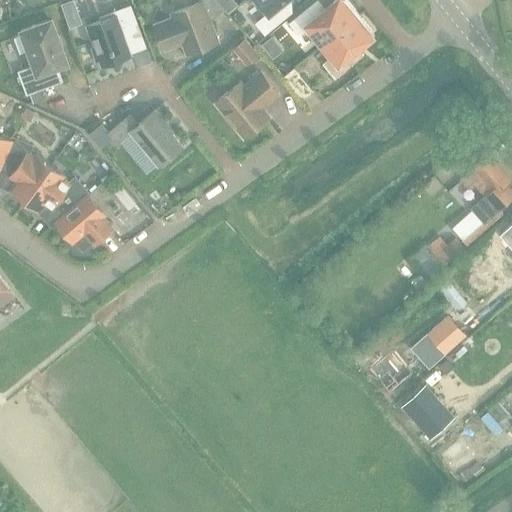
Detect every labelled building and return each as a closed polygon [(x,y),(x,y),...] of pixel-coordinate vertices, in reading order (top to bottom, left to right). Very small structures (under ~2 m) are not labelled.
[(181,44),(185,55),(220,42),(211,20),(224,9),(216,0),(200,0),(169,12),(170,16),(152,23),(164,51),(181,44)] [(257,0),(268,13),(256,23),(264,33),(290,11),(282,1),(284,0),(257,0)] [(322,44),(359,14),(347,0),(342,0),(341,1),(341,0),(334,0),(314,17),(307,7),(288,23),(297,33),(306,25),(322,44)] [(99,59),(101,65),(130,54),(122,29),(136,24),(130,6),(99,17),(101,20),(86,25),(94,46),(91,47),(96,61),(99,59)] [(359,14),(322,44),(331,56),(322,63),(334,78),(335,77),(338,80),(354,67),(351,64),(352,63),(347,57),(372,37),(368,33),(372,30),(359,14)] [(20,30),(36,74),(67,63),(51,18),(20,30)] [(244,37),(234,46),(246,62),(257,53),(244,37)] [(282,76),(301,100),(312,91),(293,68),(282,76)] [(261,107),(278,93),(261,72),(243,86),(240,82),(215,102),(244,137),(268,116),(261,107)] [(21,117),(30,122),(35,112),(26,108),(21,117)] [(182,145),(165,125),(167,124),(155,109),(137,124),(129,115),(108,133),(116,143),(129,132),(157,166),(182,145)] [(25,199),(48,168),(35,158),(33,161),(26,156),(31,148),(12,136),(10,140),(8,139),(0,157),(0,181),(3,183),(2,185),(11,192),(12,190),(25,199)] [(511,195),(511,192),(504,183),(510,178),(488,154),(459,180),(465,187),(470,182),(483,196),(471,207),(483,221),(511,195)] [(99,171),(105,179),(113,172),(107,165),(99,171)] [(54,221),(77,202),(63,190),(66,186),(59,180),(61,178),(48,168),(25,199),(37,208),(36,210),(44,216),(46,215),(53,224),(56,222),(54,221)] [(54,221),(56,222),(72,241),(74,239),(82,249),(92,241),(94,243),(112,228),(102,216),(104,214),(87,193),(77,202),(54,221)] [(125,203),(132,211),(139,204),(133,197),(125,203)] [(511,222),(500,233),(511,248),(511,222)] [(0,303),(13,294),(0,276),(0,303)] [(468,329),(451,310),(415,342),(432,361),(468,329)] [(439,453),(465,481),(483,464),(457,436),(439,453)]
